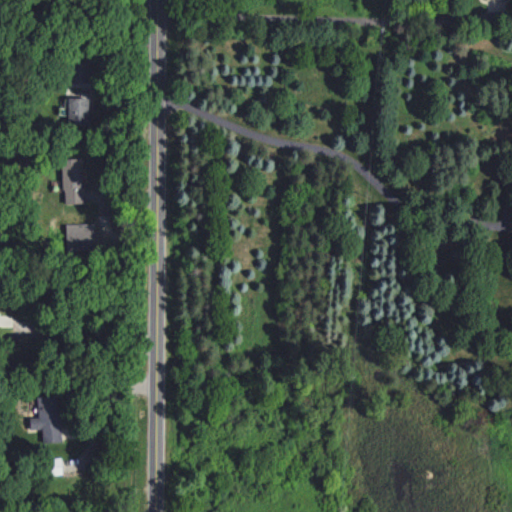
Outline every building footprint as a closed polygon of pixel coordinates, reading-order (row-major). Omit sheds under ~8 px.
[(84,61),(71,63),(73,73),(69,73),(71,84),(87,82),(84,61)] [(87,97),(67,98),(68,122),(88,122),(87,97)] [(61,159),(63,203),(82,203),(81,158),(61,159)] [(36,396),(37,417),(29,417),(30,429),(41,429),(42,442),(60,441),(59,396),(36,396)] [(50,475),(62,474),(61,457),(49,458),(50,475)]
